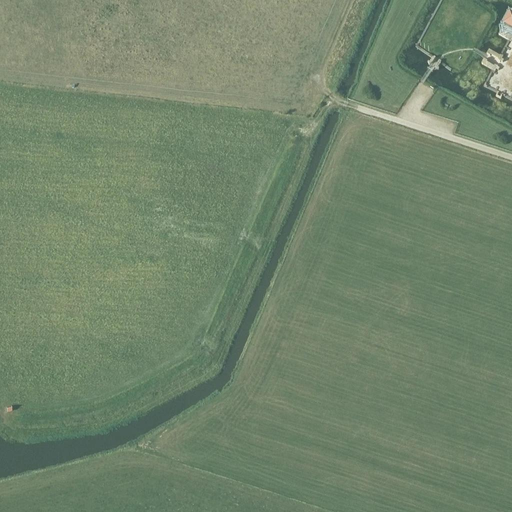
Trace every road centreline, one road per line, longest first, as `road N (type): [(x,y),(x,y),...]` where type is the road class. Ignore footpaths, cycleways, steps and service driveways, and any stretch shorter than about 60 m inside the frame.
road 1 (track): [(362,10),(329,99),(243,76)]
road 2 (unclassified): [(511,156),(362,109)]
